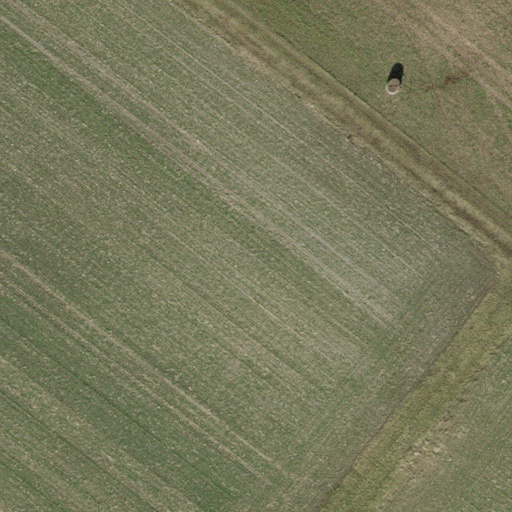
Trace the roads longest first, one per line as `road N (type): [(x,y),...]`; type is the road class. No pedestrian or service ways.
road 1 (track): [(511,235),(214,0)]
road 2 (track): [(346,511),(511,308)]
